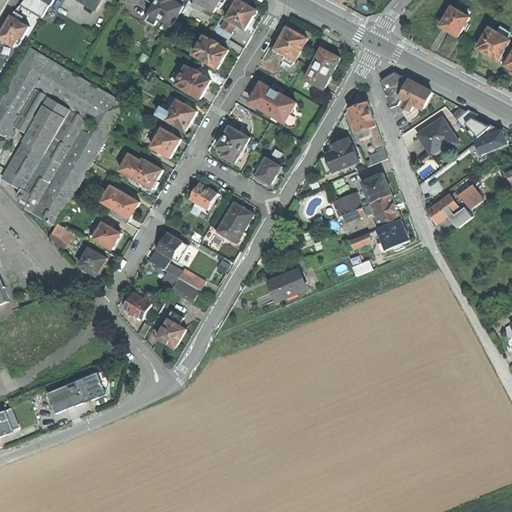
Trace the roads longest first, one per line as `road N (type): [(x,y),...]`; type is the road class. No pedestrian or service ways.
road 1 (residential): [(365,68),(430,259),(511,400)]
road 2 (residential): [(169,383),(279,207)]
road 3 (residential): [(0,458),(169,383)]
road 4 (residential): [(105,313),(194,156)]
road 5 (residential): [(194,156),(284,0)]
road 6 (residential): [(279,207),(365,68)]
road 7 (residential): [(0,198),(105,313)]
road 8 (secondary): [(375,41),(511,113)]
